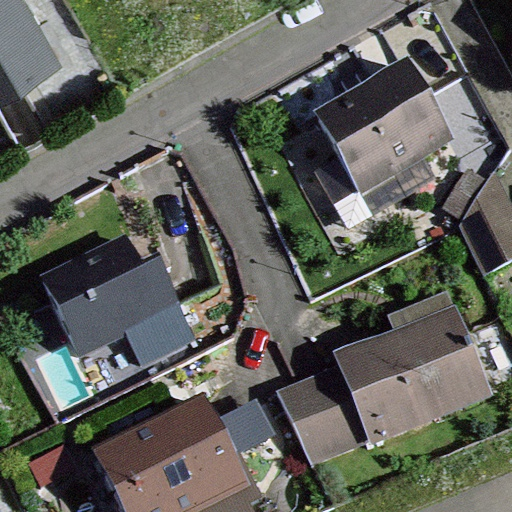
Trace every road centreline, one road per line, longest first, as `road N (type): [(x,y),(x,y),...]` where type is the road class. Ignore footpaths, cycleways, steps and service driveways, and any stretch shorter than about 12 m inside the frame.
road 1 (residential): [(187,115),(383,0)]
road 2 (residential): [(0,214),(187,115)]
road 3 (residential): [(187,115),(273,287)]
